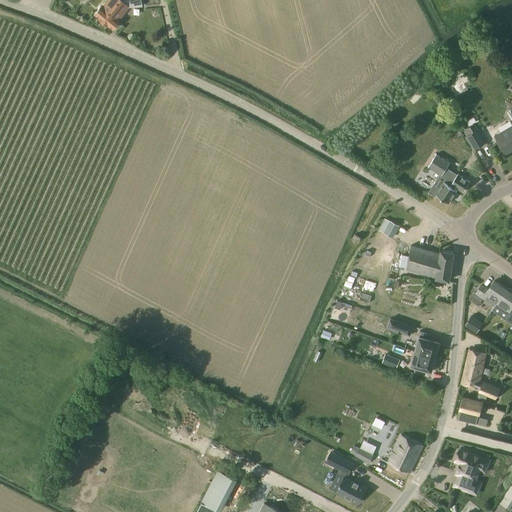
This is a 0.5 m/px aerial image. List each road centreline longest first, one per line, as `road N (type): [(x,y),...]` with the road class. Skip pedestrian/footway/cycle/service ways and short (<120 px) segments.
road 1 (tertiary): [(464,238),(242,104),(1,0)]
road 2 (unclassified): [(439,431),(464,238)]
